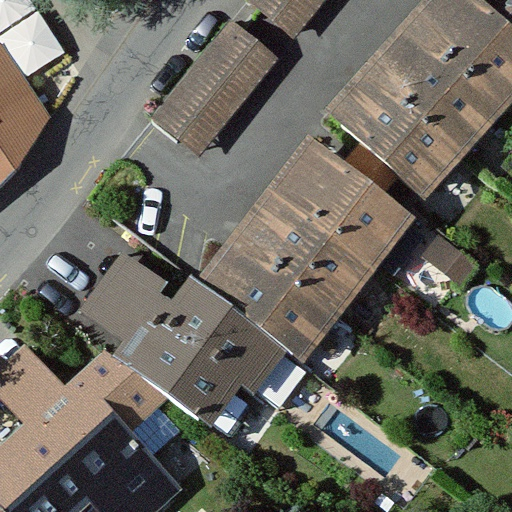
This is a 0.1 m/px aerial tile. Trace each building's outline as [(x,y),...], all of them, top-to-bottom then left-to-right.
[(254,0),(251,5),(296,43),(331,0),(254,0)] [(511,30),(492,12),(478,0),(434,0),(411,27),(511,117),(511,116),(511,30)] [(511,0),(502,0),(492,12),(511,30),(511,0)] [(280,63),(235,26),(154,124),(201,162),(280,63)] [(511,117),(411,27),(370,73),(471,163),(511,117)] [(0,182),(49,120),(0,45),(0,182)] [(471,163),(370,73),(331,119),(430,209),(471,163)] [(301,130),(264,178),(370,266),(412,213),(301,130)] [(333,313),(370,266),(264,178),(226,227),(333,313)] [(298,359),(333,313),(226,227),(191,272),(281,346),(298,359)] [(97,280),(232,383),(246,392),(281,346),(181,271),(164,296),(153,289),(160,279),(119,250),(97,280)] [(232,383),(97,280),(77,309),(117,336),(104,354),(162,394),(203,423),(232,383)] [(0,435),(0,511),(70,511),(84,500),(94,511),(150,511),(179,488),(124,430),(162,394),(104,354),(97,349),(58,383),(22,343),(0,363),(0,401),(15,421),(0,435)]
